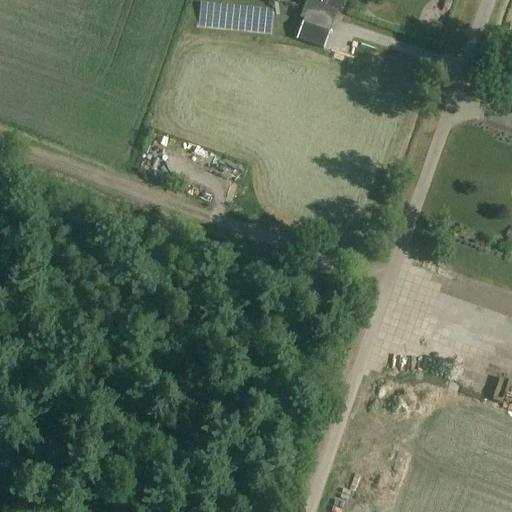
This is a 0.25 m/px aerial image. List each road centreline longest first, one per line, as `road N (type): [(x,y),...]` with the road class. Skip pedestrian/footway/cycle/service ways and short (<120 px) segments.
road 1 (unclassified): [(311,511),(488,0)]
road 2 (track): [(0,145),(389,286)]
